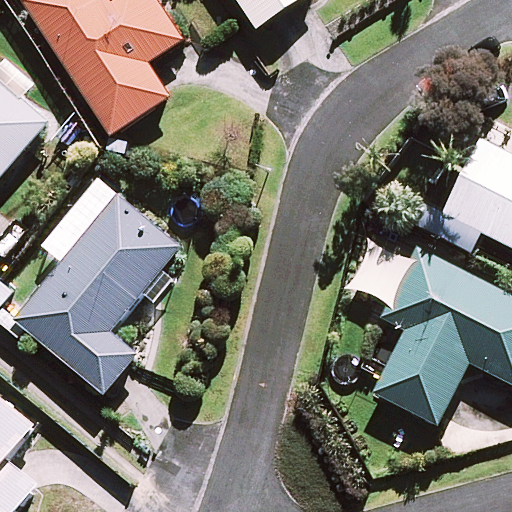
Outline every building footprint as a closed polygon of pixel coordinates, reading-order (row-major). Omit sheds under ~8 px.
[(54,0),(31,15),(117,148),(177,110),(157,80),(193,57),(156,0),(120,0),(110,6),(106,0),(54,0)] [(235,0),(264,44),(326,4),(322,0),(235,0)] [(0,199),(55,136),(0,88),(0,199)] [(511,164),(488,152),(449,228),(511,259),(511,164)] [(127,210),(24,334),(114,408),(147,369),(120,347),(191,263),(127,210)] [(511,392),(511,304),(427,262),(391,332),(413,343),(381,407),(447,440),(479,376),(511,392)] [(0,511),(35,511),(45,501),(17,478),(45,444),(0,407),(0,511)]
